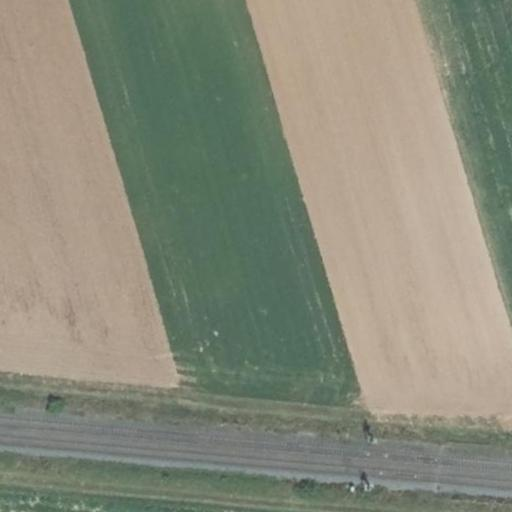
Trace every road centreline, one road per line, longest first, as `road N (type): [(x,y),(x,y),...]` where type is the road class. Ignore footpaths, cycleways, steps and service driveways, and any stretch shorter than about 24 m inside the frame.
road 1 (track): [(511,428),(285,418),(0,385)]
road 2 (track): [(0,476),(361,511)]
